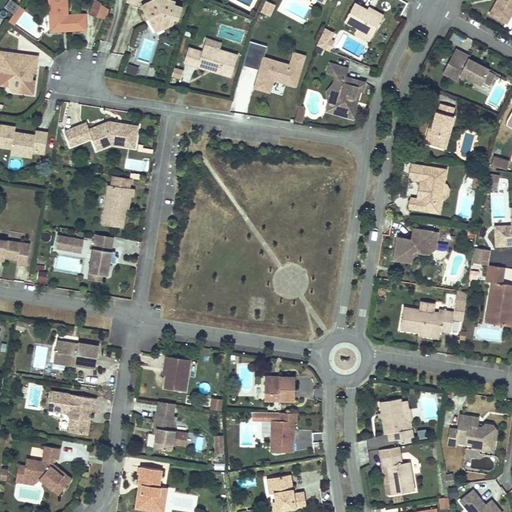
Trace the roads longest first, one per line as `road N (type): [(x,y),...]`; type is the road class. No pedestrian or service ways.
road 1 (residential): [(356,336),(389,138),(405,84),(442,13)]
road 2 (residential): [(135,319),(169,110)]
road 3 (residential): [(169,110),(366,142)]
road 4 (residential): [(90,511),(108,475),(135,319)]
road 5 (residential): [(366,142),(338,333)]
road 6 (residential): [(317,355),(135,319)]
road 7 (residential): [(424,2),(385,78),(366,142)]
road 8 (residential): [(511,377),(370,356)]
road 9 (residential): [(135,319),(98,303),(0,288)]
road 10 (residential): [(329,382),(338,511)]
road 11 (residential): [(361,511),(349,385)]
